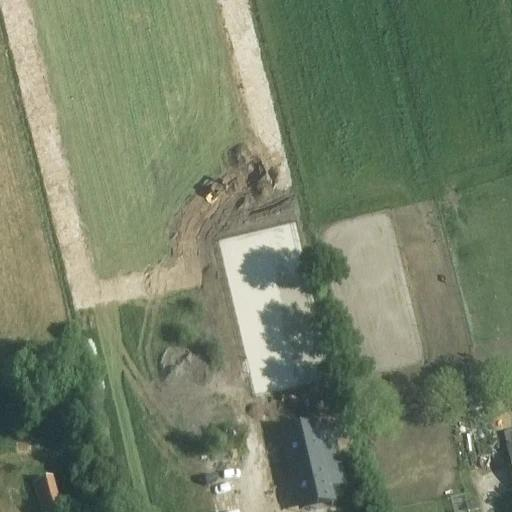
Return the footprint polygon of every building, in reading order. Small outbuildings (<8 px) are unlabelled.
[(241,252),(222,259),(232,284),(250,277),(241,252)] [(293,288),(242,300),(276,433),(327,420),(293,288)] [(480,398),(463,401),(466,413),(483,410),(480,398)] [(178,403),(188,443),(201,440),(191,400),(178,403)] [(196,511),(176,421),(145,428),(163,511),(196,511)] [(287,448),(301,511),(319,511),(334,509),(333,506),(348,502),(335,440),(319,444),(318,441),(287,448)] [(280,465),(258,468),(260,481),(282,478),(280,465)] [(59,511),(52,481),(34,485),(40,511),(59,511)] [(476,503),(466,506),(467,511),(475,511),(478,511),(476,503)]
